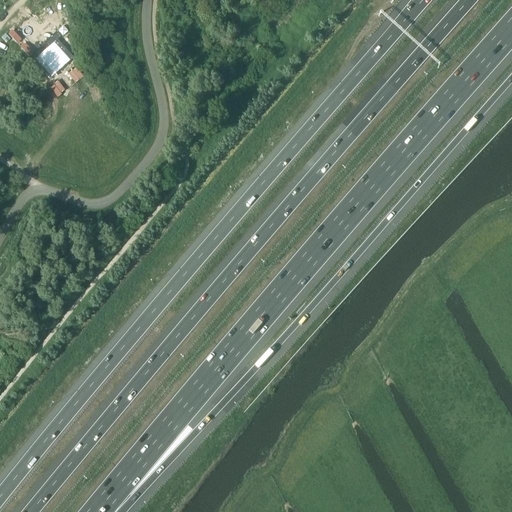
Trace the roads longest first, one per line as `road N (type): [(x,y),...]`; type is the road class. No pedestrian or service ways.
road 1 (motorway): [(468,0),(29,511)]
road 2 (motorway): [(422,0),(0,494)]
road 3 (motorway): [(102,504),(511,27)]
road 4 (motorway): [(102,504),(195,432),(511,81)]
road 5 (unknown): [(0,397),(181,180),(185,158),(154,41),(154,0)]
